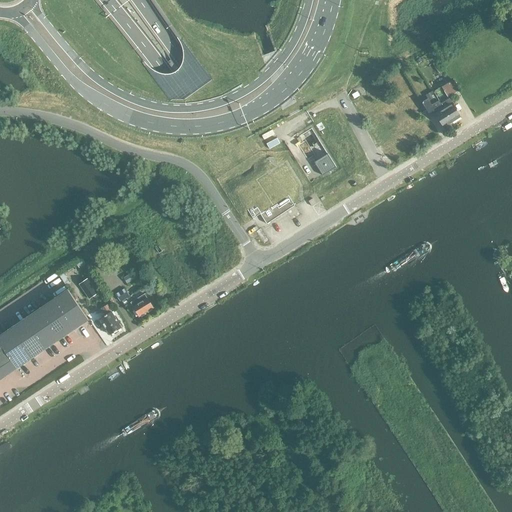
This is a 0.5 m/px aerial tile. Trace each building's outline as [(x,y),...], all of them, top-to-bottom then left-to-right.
[(452,94),(458,91),(453,82),(447,86),(452,94)] [(452,94),(447,86),(443,88),(448,97),(452,94)] [(420,103),(417,105),(417,106),(423,114),(428,111),(429,113),(434,110),(444,127),(453,122),(441,103),(439,100),(432,105),(428,98),(420,103)] [(449,98),(441,103),(453,122),(461,117),(449,98)] [(323,176),(336,167),(328,154),(314,162),(323,176)] [(282,187),(247,210),(253,219),(254,218),(251,213),(257,209),(267,224),(295,206),(282,187)] [(145,250),(141,253),(152,271),(156,268),(152,261),(153,260),(154,261),(158,258),(166,252),(163,247),(166,245),(169,250),(187,239),(179,227),(162,238),(163,241),(146,252),(145,250)] [(125,287),(116,293),(121,300),(130,293),(125,287)] [(0,379),(17,368),(31,359),(32,358),(45,349),(46,348),(60,339),(61,338),(74,329),(75,329),(89,319),(88,318),(68,288),(54,298),(53,298),(40,308),(39,308),(25,317),(24,318),(11,327),(10,328),(0,334),(0,379)] [(145,294),(130,303),(139,317),(153,308),(145,294)] [(102,308),(106,315),(100,318),(111,335),(122,328),(107,304),(102,308)]
